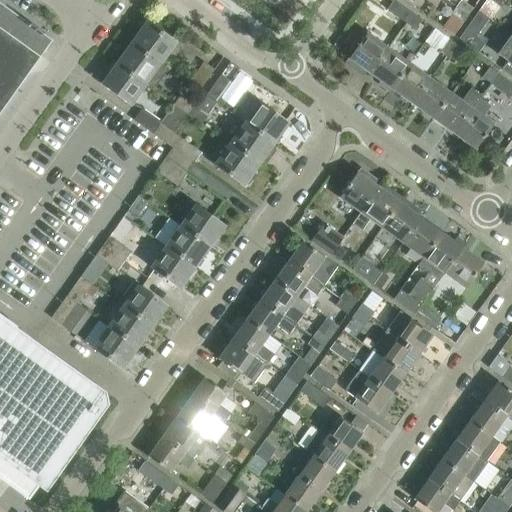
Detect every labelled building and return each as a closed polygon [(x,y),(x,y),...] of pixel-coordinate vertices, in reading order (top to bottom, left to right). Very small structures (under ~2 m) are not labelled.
[(262,0),(275,9),(281,0),(262,0)] [(405,22),(412,13),(394,0),(392,0),(386,9),(405,22)] [(460,0),(456,6),(468,15),(478,0),(460,0)] [(0,110),(50,41),(51,40),(50,39),(0,3),(0,110)] [(454,34),(468,15),(456,6),(442,26),(454,34)] [(421,19),(412,13),(405,22),(414,29),(421,19)] [(146,21),(130,43),(159,64),(175,42),(146,21)] [(458,38),(478,52),(485,42),(465,29),(458,38)] [(369,73),(387,48),(366,33),(345,63),(356,71),(359,66),(369,73)] [(446,55),(455,43),(448,38),(440,50),(446,55)] [(166,69),(159,64),(130,43),(116,63),(145,84),(152,89),(166,69)] [(454,60),(462,48),(455,43),(446,55),(454,60)] [(390,88),(408,63),(387,48),(369,73),(390,88)] [(145,84),(116,63),(101,83),(130,104),(145,84)] [(198,91),(212,70),(202,63),(188,84),(198,91)] [(412,103),(429,78),(408,63),(390,88),(412,103)] [(490,83),(497,73),(488,67),(481,77),(490,83)] [(511,93),(511,83),(497,73),(490,83),(509,97),(511,93)] [(230,83),(220,76),(205,96),(215,103),(230,83)] [(433,118),(451,93),(429,78),(412,103),(433,118)] [(472,108),(479,98),(481,95),(470,87),(461,100),(451,93),(433,118),(454,133),(472,108)] [(179,95),(173,104),(187,114),(193,105),(179,95)] [(475,148),(493,123),(482,116),(489,106),(479,98),(472,108),(454,133),(475,148)] [(259,101),(244,122),(273,143),(288,122),(259,101)] [(207,115),(193,105),(187,114),(201,124),(207,115)] [(179,137),(160,123),(141,108),(133,120),(172,147),(179,137)] [(274,146),(272,144),(273,143),(244,122),(229,143),(258,164),(264,156),(266,158),(271,157),(275,150),(274,146)] [(201,152),(179,137),(172,147),(193,163),(201,152)] [(243,185),(258,164),(229,143),(214,164),(243,185)] [(177,185),(193,163),(172,147),(156,171),(177,185)] [(360,212),(378,187),(374,183),(377,179),(360,166),(339,196),(360,212)] [(381,227),(402,197),(387,185),(383,190),(378,187),(360,212),(353,223),(362,230),(370,219),(381,227)] [(128,209),(137,216),(147,202),(137,195),(128,209)] [(402,242),(420,217),(416,214),(419,209),(402,197),(381,227),(402,242)] [(224,225),(195,204),(180,225),(209,246),(224,225)] [(168,217),(154,238),(165,246),(180,225),(168,217)] [(423,257),(441,232),(420,217),(402,242),(423,257)] [(322,224),(311,240),(330,254),(337,244),(342,238),(322,224)] [(194,267),(209,246),(180,225),(165,246),(194,267)] [(438,280),(444,272),(462,247),(441,232),(423,257),(417,265),(427,272),(438,280)] [(131,251),(109,236),(102,245),(124,261),(131,251)] [(336,265),(318,252),(302,241),(288,260),(322,285),(336,265)] [(346,250),(337,244),(330,254),(339,260),(346,250)] [(129,265),(124,261),(102,245),(95,255),(122,275),(129,265)] [(179,288),(194,267),(165,246),(150,267),(179,288)] [(483,262),(462,247),(444,272),(465,287),(483,262)] [(322,285),(288,260),(274,280),(296,295),(302,286),(315,295),(322,285)] [(372,284),(381,272),(373,266),(364,278),(372,284)] [(388,278),(381,272),(372,284),(380,289),(388,278)] [(421,304),(438,280),(427,272),(423,278),(421,276),(408,294),(400,288),(393,298),(414,313),(421,304)] [(90,283),(81,276),(51,317),(60,324),(76,303),(90,283)] [(296,295),(274,280),(260,299),(294,324),(301,314),(289,305),(296,295)] [(117,303),(122,306),(151,327),(166,306),(133,281),(117,303)] [(344,291),(339,298),(352,307),(357,299),(344,291)] [(352,307),(339,298),(334,306),(347,314),(352,307)] [(294,324),(260,299),(246,319),(268,334),(275,325),(287,334),(294,324)] [(86,310),(76,303),(60,324),(70,331),(86,310)] [(363,303),(358,310),(369,318),(374,311),(363,303)] [(441,318),(424,306),(421,304),(414,313),(434,327),(441,318)] [(137,347),(151,327),(122,306),(107,326),(137,347)] [(382,328),(369,318),(358,310),(343,330),(362,344),(374,329),(379,333),(382,328)] [(418,353),(432,334),(401,311),(387,331),(397,338),(418,353)] [(0,477),(9,484),(28,498),(38,485),(46,490),(55,477),(55,476),(77,445),(80,441),(107,404),(105,392),(34,341),(16,329),(15,328),(17,326),(3,316),(3,317),(0,321),(0,477)] [(268,334),(246,319),(232,338),(267,363),(274,354),(260,344),(268,334)] [(122,368),(137,347),(107,326),(93,347),(122,368)] [(316,330),(312,337),(324,345),(329,338),(316,330)] [(403,374),(418,353),(397,338),(387,331),(373,352),(403,374)] [(310,365),(324,345),(312,337),(306,344),(311,347),(302,360),(310,365)] [(267,363),(232,338),(218,358),(221,360),(216,368),(234,381),(240,373),(253,383),(267,363)] [(328,349),(346,362),(351,354),(334,341),(328,349)] [(390,393),(403,374),(373,352),(359,370),(390,393)] [(309,376),(329,390),(336,380),(316,366),(309,376)] [(511,368),(508,366),(501,376),(511,383),(511,368)] [(284,375),(296,384),(301,377),(289,368),(284,375)] [(376,412),(390,393),(359,370),(356,374),(344,390),(376,412)] [(204,377),(190,397),(219,418),(224,422),(231,412),(218,403),(226,393),(204,377)] [(256,381),(249,391),(277,411),(284,401),(256,381)] [(322,407),(329,397),(306,381),(299,390),(322,407)] [(511,391),(497,381),(483,400),(511,420),(511,391)] [(219,418),(190,397),(176,417),(205,438),(219,418)] [(511,426),(511,420),(483,400),(469,420),(501,442),(511,426)] [(274,416),(254,402),(247,412),(259,421),(247,439),(254,444),(274,416)] [(286,408),(281,415),(293,424),(298,417),(286,408)] [(348,452),(362,432),(367,425),(355,416),(349,423),(333,411),(318,431),(348,452)] [(205,438),(176,417),(162,436),(184,452),(192,457),(205,438)] [(501,442),(469,420),(454,441),(486,463),(501,442)] [(334,471),(348,452),(318,431),(305,450),(312,455),(334,471)] [(254,444),(247,439),(242,435),(237,442),(244,446),(236,457),(241,461),(254,444)] [(184,452),(162,436),(148,456),(169,471),(177,461),(186,468),(193,458),(192,457),(184,452)] [(264,440),(259,447),(271,456),(276,448),(264,440)] [(486,463),(454,441),(441,459),(473,482),(486,463)] [(271,456),(259,447),(253,455),(265,463),(271,456)] [(320,490),(334,471),(312,455),(298,475),(320,490)] [(473,482),(441,459),(427,479),(459,501),(473,482)] [(168,477),(161,472),(144,460),(137,470),(161,488),(168,477)] [(219,467),(214,474),(226,482),(231,475),(219,467)] [(211,502),(226,482),(214,474),(200,494),(211,502)] [(306,510),(320,490),(298,475),(284,494),(306,510)] [(178,485),(168,477),(161,488),(171,495),(178,485)] [(235,479),(230,486),(243,495),(248,488),(235,479)] [(459,501),(427,479),(413,498),(432,511),(449,511),(452,510),(459,501)] [(508,507),(511,502),(511,481),(509,480),(496,499),(508,507)] [(233,511),(245,496),(243,495),(230,486),(216,506),(223,511),(233,511)] [(145,511),(148,508),(123,490),(114,503),(117,506),(112,511),(145,511)] [(267,511),(304,511),(306,510),(284,494),(276,505),(267,499),(261,507),(267,511)]
